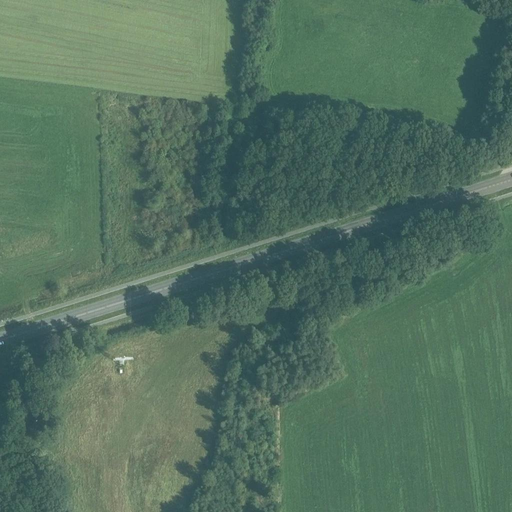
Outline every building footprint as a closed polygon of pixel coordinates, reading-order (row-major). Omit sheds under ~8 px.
[(188,0),(233,9),(235,1),(230,0),(188,0)] [(179,12),(177,23),(225,30),(227,11),(185,5),(184,12),(179,12)] [(229,62),(233,40),(174,28),(170,51),(229,62)] [(172,59),(192,64),(194,59),(174,54),(172,59)] [(461,259),(452,267),(457,273),(467,265),(461,259)]
